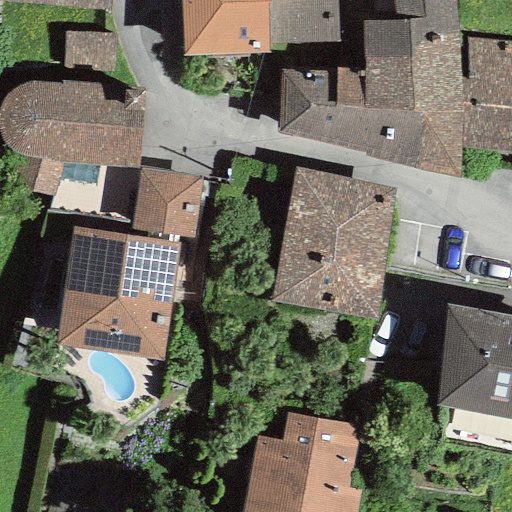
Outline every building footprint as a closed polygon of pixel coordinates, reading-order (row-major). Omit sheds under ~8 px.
[(181,0),(183,56),(268,54),(268,45),(267,0),(181,0)] [(267,0),(268,45),(340,43),(337,0),(267,0)] [(461,114),(461,78),(457,19),(455,0),(390,0),(393,21),(363,22),(363,69),(363,107),(461,114)] [(114,35),(65,31),(62,69),(111,73),(114,35)] [(511,152),(511,40),(468,36),(468,79),(461,78),(461,114),(460,147),(511,152)] [(460,177),(460,147),(461,114),(363,107),(363,69),(336,68),(336,72),(279,71),(276,134),(365,152),(364,157),(460,177)] [(32,82),(14,87),(1,99),(0,102),(0,139),(18,157),(8,188),(54,197),(63,162),(136,168),(143,90),(32,82)] [(394,182),(294,166),(273,295),(373,311),(394,182)] [(202,180),(140,171),(131,230),(193,239),(202,180)] [(177,243),(71,228),(55,345),(162,361),(177,243)] [(511,316),(446,304),(435,404),(511,419),(511,316)] [(280,441),(257,436),(242,511),(355,511),(360,490),(346,488),(358,428),(286,413),(280,441)]
